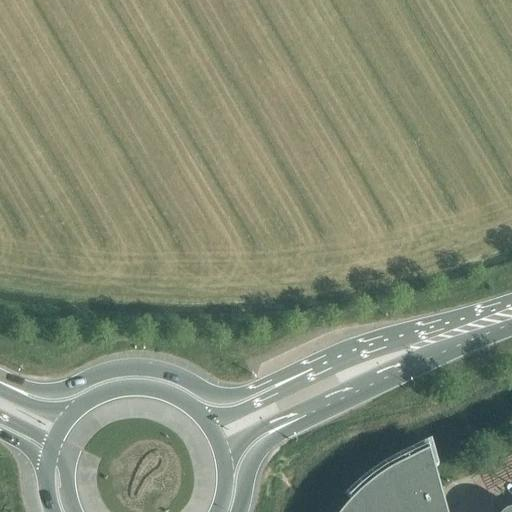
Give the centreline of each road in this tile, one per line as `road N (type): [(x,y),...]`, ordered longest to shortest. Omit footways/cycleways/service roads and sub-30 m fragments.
road 1 (secondary): [(346,355),(220,395),(151,369),(106,372),(63,390),(0,381)]
road 2 (secondary): [(338,401),(500,317)]
road 3 (secondary): [(210,424),(166,394),(137,389),(88,400),(66,418)]
road 4 (secondary): [(500,317),(346,355)]
road 5 (secondary): [(237,511),(256,453),(338,401)]
road 6 (secondary): [(346,355),(210,424)]
road 7 (secondary): [(220,450),(338,401)]
